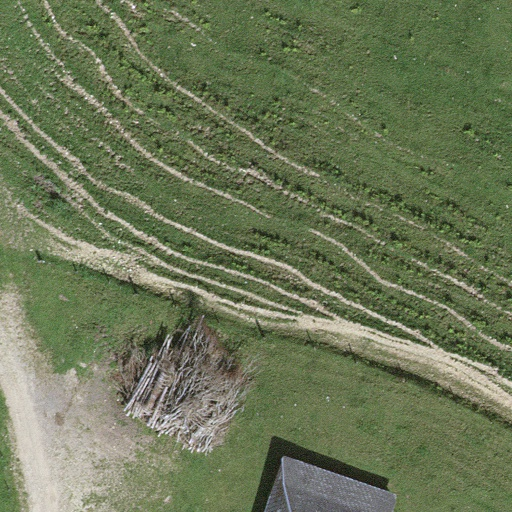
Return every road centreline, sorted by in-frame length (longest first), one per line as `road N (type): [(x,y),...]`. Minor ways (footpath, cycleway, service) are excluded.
road 1 (track): [(11,424),(22,299),(0,208)]
road 2 (track): [(40,511),(0,390)]
